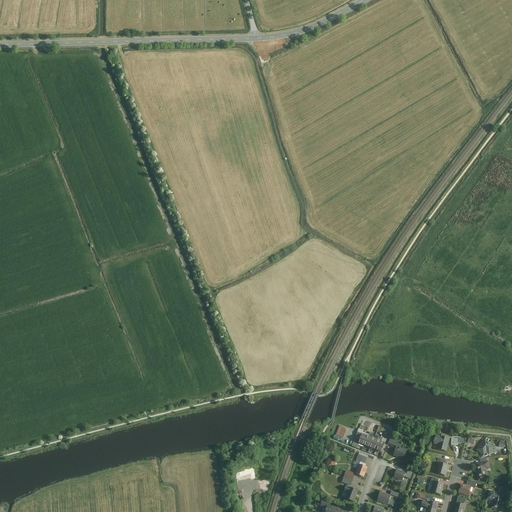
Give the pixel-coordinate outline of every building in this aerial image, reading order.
[(347,428),(338,425),(333,439),(338,442),(340,437),(343,438),(347,428)] [(369,436),(363,434),(359,443),(365,446),(369,436)] [(375,439),(369,436),(365,446),(371,448),(375,439)] [(476,438),(469,436),(467,442),(474,444),(476,438)] [(443,439),(435,437),(434,444),(438,445),(437,450),(447,452),(450,438),(443,437),(443,439)] [(380,441),(375,439),(371,448),(376,450),(380,441)] [(403,443),(391,439),(388,445),(396,449),(394,455),(404,459),(408,450),(401,447),(403,443)] [(495,447),(485,439),(476,450),(487,458),(495,447)] [(386,443),(380,441),(376,450),(382,453),(386,443)] [(369,456),(359,453),(354,467),(358,468),(359,464),(365,466),(369,456)] [(437,462),(439,462),(436,473),(446,476),(449,464),(446,463),(447,461),(438,458),(437,462)] [(490,461),(476,463),(479,481),(488,480),(487,469),(491,469),(490,461)] [(365,466),(359,464),(358,468),(355,475),(364,478),(368,467),(365,466)] [(413,473),(408,471),(407,473),(397,470),(394,477),(402,481),(404,477),(411,480),(413,473)] [(353,480),(355,475),(346,471),(343,476),(353,480)] [(444,483),(434,481),(431,492),(442,494),(444,483)] [(467,485),(460,483),(458,493),(470,496),(472,487),(476,489),(477,484),(468,482),(467,485)] [(359,490),(346,485),(344,489),(350,492),(348,499),(354,502),(359,490)] [(400,493),(388,487),(386,491),(398,497),(400,493)] [(506,494),(490,490),(487,499),(493,501),(492,508),(502,511),(506,494)] [(390,496),(380,492),(377,501),(393,506),(394,501),(389,499),(390,496)] [(434,497),(428,495),(426,500),(423,500),(421,507),(428,510),(427,511),(436,511),(439,505),(433,503),(434,497)] [(331,505),(321,502),(320,506),(324,507),(322,511),(348,511),(330,507),(331,505)] [(464,511),(466,505),(456,502),(453,511),(464,511)]
